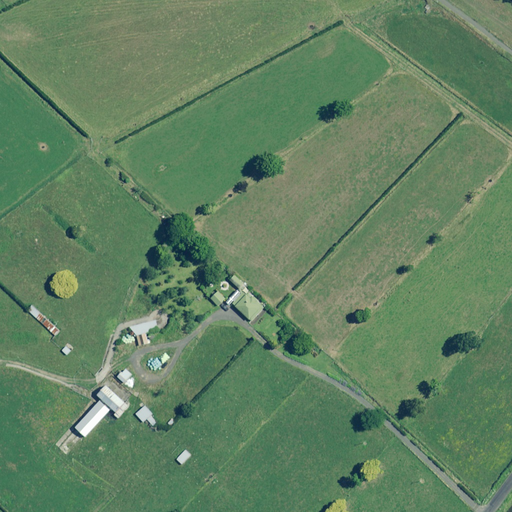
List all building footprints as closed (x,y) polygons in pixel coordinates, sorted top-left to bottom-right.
[(243,283),(235,275),(230,280),(239,288),(243,283)] [(244,297),(236,290),(225,302),(230,307),(229,308),(239,317),(243,314),(252,322),(266,307),(249,292),(244,297)] [(225,299),(218,291),(210,298),(217,306),(225,299)] [(30,303),(25,309),(55,336),(60,331),(30,303)] [(158,330),(156,321),(132,327),(134,335),(136,335),(139,346),(150,343),(147,333),(158,330)] [(71,351),(66,347),(62,351),(67,356),(71,351)] [(132,375),(124,368),(117,377),(125,384),(132,375)] [(129,407),(106,385),(97,396),(101,400),(75,428),(86,437),(112,409),(116,413),(114,415),(118,419),(129,407)] [(152,414),(145,406),(136,414),(143,423),(147,419),(153,426),(157,422),(151,416),(152,414)] [(89,442),(76,430),(59,448),(72,460),(89,442)] [(191,455),(186,450),(176,460),(182,465),(191,455)]
